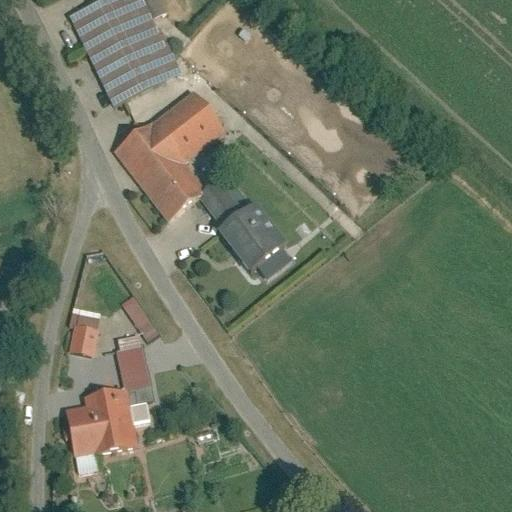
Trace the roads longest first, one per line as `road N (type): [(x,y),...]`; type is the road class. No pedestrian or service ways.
road 1 (residential): [(82,144),(229,378),(337,511)]
road 2 (residential): [(82,144),(36,344),(26,511)]
road 3 (residential): [(9,0),(82,144)]
